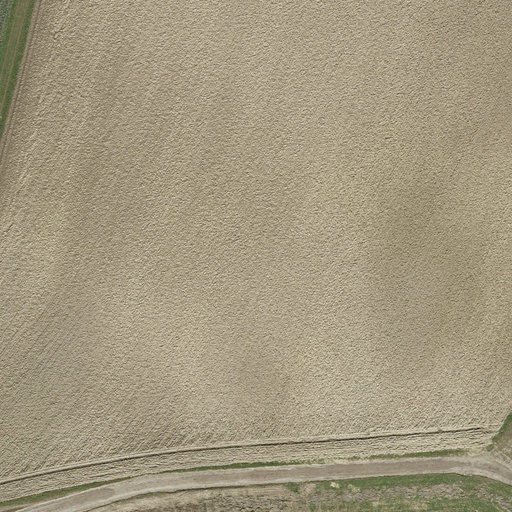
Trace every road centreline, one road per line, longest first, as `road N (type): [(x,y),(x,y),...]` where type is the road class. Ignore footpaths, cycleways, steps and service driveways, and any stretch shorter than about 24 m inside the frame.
road 1 (track): [(23,511),(189,479),(447,463),(511,478)]
road 2 (track): [(0,151),(41,0)]
